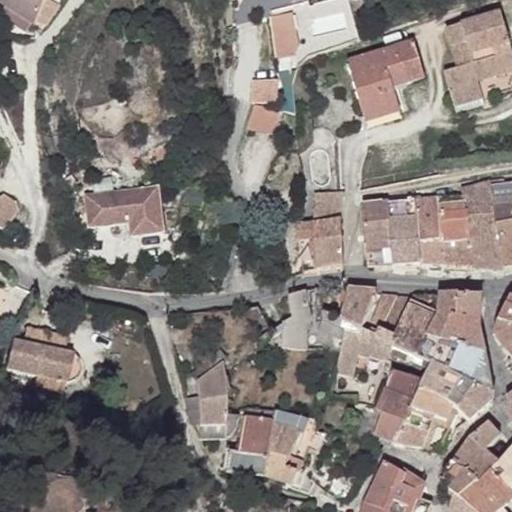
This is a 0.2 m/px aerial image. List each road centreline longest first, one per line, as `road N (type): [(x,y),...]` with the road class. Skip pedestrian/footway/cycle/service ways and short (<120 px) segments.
road 1 (unclassified): [(491,288),(320,284),(229,302),(159,304)]
road 2 (unknown): [(511,104),(364,139),(354,284)]
road 3 (unknown): [(23,273),(37,223),(39,73),(70,0)]
road 4 (residential): [(196,511),(189,432),(159,304)]
road 5 (unclassified): [(159,304),(121,306),(23,273),(0,255)]
road 6 (residential): [(500,409),(491,288)]
